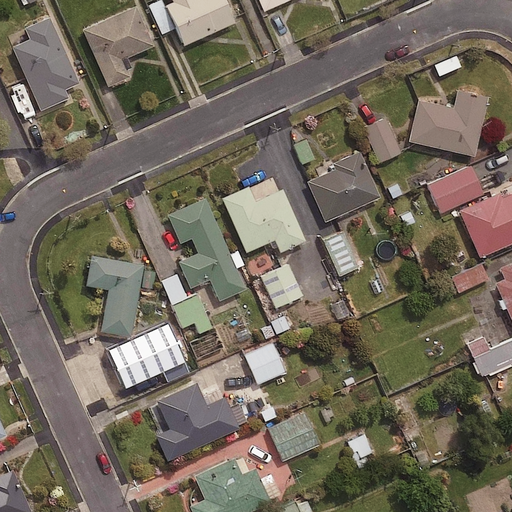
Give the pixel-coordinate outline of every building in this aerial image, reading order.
[(154,0),(147,4),(160,30),(173,24),(181,41),(232,18),(223,0),(154,0)] [(149,42),(132,3),(80,25),(105,82),(128,72),(120,54),(149,42)] [(74,79),(46,13),(22,24),(26,34),(9,41),(36,105),(65,93),(61,85),(74,79)] [(450,104),(413,96),(404,138),(472,153),(485,92),(454,85),(450,104)] [(400,149),(385,111),(361,120),(376,158),(400,149)] [(312,156),(303,136),(289,142),(298,162),(312,156)] [(358,151),(304,176),(323,217),(377,192),(358,151)] [(480,191),(469,163),(427,181),(438,208),(480,191)] [(511,183),(459,208),(478,251),(511,235),(511,183)] [(242,185),(222,194),(247,247),(270,237),(276,250),(303,237),(280,186),(249,200),(242,185)] [(204,193),(169,209),(188,253),(178,258),(188,281),(206,273),(216,295),(243,283),(204,193)] [(354,263),(340,229),(320,237),(334,271),(354,263)] [(140,260),(88,252),(83,281),(103,285),(97,326),(129,331),(140,260)] [(286,259),(259,270),(275,309),(302,298),(286,259)] [(485,277),(477,259),(445,273),(453,291),(485,277)] [(511,259),(490,269),(511,316),(511,259)] [(169,302),(185,294),(175,271),(159,278),(169,302)] [(185,294),(169,302),(179,324),(192,319),(197,330),(209,325),(194,291),(185,294)] [(288,324),(283,312),(264,320),(270,333),(288,324)] [(511,338),(473,356),(481,373),(511,359),(511,338)] [(152,339),(107,359),(121,389),(165,370),(152,339)] [(282,369),(270,340),(242,352),(255,381),(282,369)] [(166,424),(150,432),(162,459),(235,424),(221,395),(206,402),(194,378),(153,397),(166,424)] [(302,408),(267,425),(282,456),(317,440),(302,408)] [(369,449),(362,432),(345,438),(352,456),(369,449)] [(203,494),(188,501),(193,511),(233,511),(267,496),(244,449),(193,473),(203,494)] [(0,511),(24,511),(29,510),(10,467),(0,471),(0,511)] [(307,511),(309,511),(303,496),(266,510),(266,511),(307,511)]
